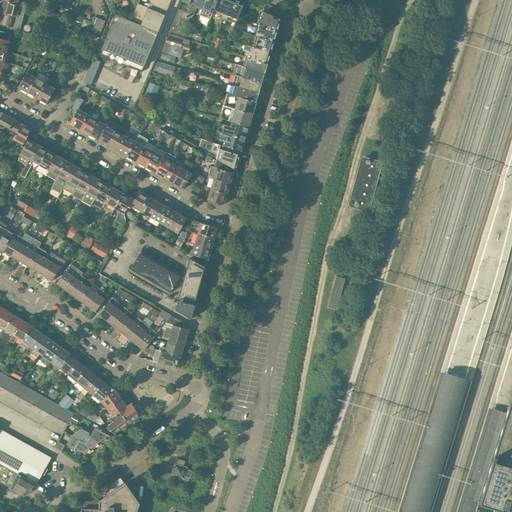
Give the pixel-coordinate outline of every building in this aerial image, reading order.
[(116,15),(99,55),(142,72),(171,0),(138,0),(130,21),(116,15)] [(190,13),(195,0),(182,0),(182,1),(189,4),(186,12),(190,13)] [(195,0),(190,13),(187,19),(190,20),(192,21),(194,15),(198,7),(203,10),(206,0),(195,0)] [(213,14),(214,10),(218,0),(206,0),(203,10),(201,15),(211,19),(213,14)] [(232,0),(218,0),(214,10),(223,14),(222,18),(225,19),(232,0)] [(234,0),(232,0),(225,19),(227,20),(229,15),(237,19),(244,4),(234,0)] [(1,1),(0,5),(0,12),(3,13),(1,19),(0,23),(9,25),(8,27),(19,30),(25,6),(18,5),(1,1)] [(179,9),(170,30),(171,32),(190,38),(193,31),(186,29),(190,20),(187,19),(190,13),(186,12),(179,9)] [(263,12),(259,24),(278,30),(280,21),(281,20),(280,17),(279,18),(263,12)] [(84,17),(74,13),(71,19),(82,23),(84,17)] [(104,19),(95,16),(89,29),(99,33),(104,19)] [(82,25),(89,28),(91,21),(84,18),(82,25)] [(256,35),(274,41),(278,30),(259,24),(256,35)] [(0,49),(10,52),(11,48),(8,47),(10,41),(9,41),(11,34),(0,30),(0,49)] [(95,41),(97,36),(86,31),(84,36),(95,41)] [(189,44),(191,40),(169,33),(165,43),(182,48),(184,43),(189,44)] [(256,35),(253,47),(271,52),(274,41),(256,35)] [(183,48),(182,48),(165,43),(162,52),(181,57),(183,48)] [(245,44),(243,49),(246,50),(244,56),(247,57),(267,63),(271,52),(253,47),(245,44)] [(31,46),(29,53),(35,55),(37,48),(31,46)] [(9,56),(10,52),(0,49),(0,61),(5,62),(7,56),(9,56)] [(171,56),(162,53),(160,58),(169,61),(171,56)] [(247,57),(244,66),(264,73),(265,69),(267,69),(268,66),(267,64),(267,63),(247,57)] [(93,59),(84,82),(91,85),(100,63),(93,59)] [(175,67),(157,62),(153,70),(173,76),(175,67)] [(233,73),(236,74),(262,82),(262,81),(263,81),(264,77),(263,76),(264,73),(244,66),(236,64),(233,73)] [(21,77),(26,68),(19,66),(17,76),(21,77)] [(36,78),(27,73),(18,87),(28,93),(36,78)] [(39,73),(36,78),(28,93),(37,98),(46,84),(49,78),(39,73)] [(259,92),(262,82),(236,74),(233,84),(259,92)] [(134,105),(138,97),(107,80),(102,88),(134,105)] [(150,82),(144,96),(150,98),(155,100),(157,95),(152,93),(155,84),(150,82)] [(227,93),(256,102),(256,101),(257,100),(258,97),(258,96),(259,92),(233,84),(230,83),(227,93)] [(55,89),(46,84),(37,98),(47,104),(55,89)] [(225,99),(220,118),(232,122),(240,124),(248,127),(249,125),(250,125),(251,122),(250,121),(251,119),(253,120),(255,117),(255,115),(256,114),(256,110),(253,110),(254,108),(255,107),(256,105),(255,104),(256,102),(227,93),(225,99)] [(97,98),(107,104),(109,100),(100,94),(97,98)] [(70,124),(80,129),(88,114),(79,109),(82,103),(78,97),(69,113),(74,116),(70,124)] [(115,110),(118,105),(109,100),(107,104),(108,105),(107,106),(115,110)] [(0,123),(8,128),(12,130),(15,132),(17,133),(22,124),(2,113),(0,116),(0,123)] [(80,129),(89,135),(98,120),(88,114),(80,129)] [(99,117),(98,120),(89,135),(98,140),(108,122),(99,117)] [(171,122),(166,119),(161,127),(164,128),(166,125),(169,127),(171,122)] [(108,122),(98,140),(108,145),(120,125),(110,120),(108,122)] [(248,127),(240,124),(232,122),(231,126),(220,123),(218,131),(245,139),(247,132),(248,133),(249,128),(248,128),(248,127)] [(15,137),(14,138),(24,144),(27,139),(32,130),(22,124),(17,133),(15,137)] [(108,145),(117,151),(129,131),(120,125),(108,145)] [(129,131),(117,151),(127,156),(139,136),(129,131)] [(226,142),(225,146),(241,151),(241,150),(243,150),(244,146),(243,146),(245,139),(218,131),(216,138),(226,142)] [(139,136),(127,156),(137,162),(145,147),(149,140),(139,135),(139,136)] [(27,139),(24,144),(23,146),(24,147),(20,154),(18,160),(26,165),(38,145),(29,140),(27,139)] [(234,168),(236,169),(240,155),(241,151),(225,146),(201,139),(198,148),(217,158),(234,168)] [(40,165),(48,150),(38,145),(26,165),(21,174),(20,176),(25,178),(34,162),(40,165)] [(154,152),(145,147),(137,162),(146,167),(154,152)] [(57,156),(48,150),(40,165),(49,170),(57,156)] [(155,172),(163,157),(154,152),(146,167),(155,172)] [(166,152),(163,157),(155,172),(165,177),(173,163),(176,158),(166,152)] [(46,175),(55,180),(66,161),(57,156),(49,170),(46,175)] [(165,177),(174,183),(182,168),(185,163),(176,158),(173,163),(165,177)] [(208,175),(214,178),(231,183),(231,182),(232,182),(233,178),(232,177),(234,172),(233,172),(234,168),(217,158),(214,167),(211,166),(208,175)] [(363,158),(350,205),(369,210),(381,163),(363,158)] [(55,180),(51,188),(60,193),(62,189),(67,181),(76,166),(66,161),(55,180)] [(85,172),(76,166),(62,189),(72,195),(77,186),(85,172)] [(184,188),(192,174),(182,168),(174,183),(184,188)] [(197,180),(201,174),(196,171),(192,177),(197,180)] [(87,191),(95,177),(85,172),(77,186),(72,195),(81,200),(87,191)] [(96,197),(104,183),(95,177),(87,191),(81,200),(91,206),(93,203),(96,197)] [(185,189),(191,193),(198,181),(192,177),(185,189)] [(231,183),(214,178),(211,189),(227,194),(229,190),(230,189),(231,186),(230,184),(231,183)] [(113,188),(104,183),(96,197),(93,203),(102,208),(103,205),(113,188)] [(113,211),(115,208),(123,193),(113,188),(103,205),(105,208),(109,211),(113,211)] [(227,194),(211,189),(208,199),(225,204),(226,200),(227,199),(228,196),(227,195),(227,194)] [(135,200),(123,193),(115,208),(121,211),(118,217),(118,219),(119,220),(120,222),(124,223),(126,218),(125,213),(129,207),(130,207),(131,206),(141,211),(149,197),(139,191),(135,200)] [(22,197),(17,204),(26,209),(30,202),(22,197)] [(149,197),(141,211),(150,216),(158,202),(149,197)] [(168,207),(158,202),(150,216),(159,221),(168,207)] [(34,216),(37,211),(29,206),(25,211),(34,216)] [(177,212),(168,207),(159,221),(169,227),(177,212)] [(43,221),(47,215),(39,210),(35,217),(43,221)] [(169,227),(179,232),(187,218),(177,212),(169,227)] [(0,239),(7,228),(9,225),(0,219),(0,239)] [(46,227),(52,230),(56,223),(50,220),(46,227)] [(9,225),(7,228),(0,239),(0,249),(4,251),(15,233),(19,226),(11,222),(9,225)] [(201,223),(198,233),(214,238),(216,237),(217,233),(216,232),(217,227),(201,223)] [(23,238),(12,256),(20,261),(34,237),(26,232),(23,238)] [(4,251),(12,256),(23,238),(15,233),(4,251)] [(75,233),(72,239),(79,242),(82,237),(75,233)] [(198,233),(195,244),(211,249),(211,248),(213,247),(214,243),(213,242),(214,238),(198,233)] [(88,236),(83,245),(89,248),(94,240),(88,236)] [(20,261),(28,266),(39,248),(43,242),(34,237),(20,261)] [(106,257),(110,250),(96,242),(92,249),(106,257)] [(211,249),(195,244),(193,251),(192,250),(189,255),(199,261),(201,257),(208,259),(209,255),(211,254),(212,250),(211,249)] [(36,271),(47,253),(39,248),(28,266),(36,271)] [(171,292),(181,274),(141,251),(131,269),(171,292)] [(36,271),(44,276),(53,262),(57,255),(51,252),(49,254),(47,253),(36,271)] [(57,255),(53,262),(44,276),(52,280),(60,269),(62,268),(66,261),(65,260),(57,255)] [(171,292),(179,297),(175,309),(191,319),(206,267),(190,258),(185,276),(181,274),(171,292)] [(79,270),(71,264),(67,270),(57,283),(65,289),(79,270)] [(79,270),(65,289),(73,295),(85,278),(81,275),(83,272),(79,270)] [(337,276),(329,306),(338,308),(346,278),(337,276)] [(85,278),(73,295),(80,300),(90,287),(93,283),(95,279),(93,278),(87,279),(85,278)] [(97,293),(88,306),(95,311),(105,298),(101,296),(104,291),(103,291),(105,289),(108,285),(105,282),(100,289),(97,293)] [(90,287),(80,300),(88,306),(97,293),(100,289),(97,286),(93,283),(90,287)] [(115,293),(124,298),(128,293),(119,288),(115,293)] [(136,298),(128,293),(124,298),(132,303),(136,298)] [(112,297),(109,301),(99,314),(106,320),(116,307),(113,304),(116,300),(112,297)] [(144,303),(141,306),(150,311),(152,308),(144,303)] [(116,307),(106,320),(114,326),(124,313),(128,309),(124,306),(121,311),(116,307)] [(157,317),(159,315),(161,313),(152,308),(150,311),(149,312),(157,317)] [(0,335),(4,328),(13,315),(4,309),(0,314),(0,335)] [(131,312),(128,309),(124,313),(114,326),(121,332),(131,319),(128,316),(131,312)] [(166,321),(171,315),(163,310),(162,312),(161,313),(159,315),(166,321)] [(22,320),(13,315),(4,328),(0,335),(0,337),(8,343),(10,340),(13,334),(22,320)] [(166,322),(162,327),(166,329),(164,337),(169,338),(168,343),(183,348),(189,329),(181,327),(183,322),(171,315),(166,321),(166,322)] [(131,319),(121,332),(129,338),(139,325),(142,321),(138,317),(134,321),(131,319)] [(23,340),(31,326),(22,320),(13,334),(10,340),(14,343),(18,337),(23,340)] [(139,325),(129,338),(136,344),(146,331),(149,327),(142,321),(139,325)] [(41,333),(31,326),(23,340),(20,344),(26,348),(25,349),(26,352),(26,353),(41,333)] [(146,331),(136,344),(144,350),(147,347),(153,339),(156,335),(158,333),(150,327),(149,327),(146,331)] [(52,361),(61,348),(52,341),(50,339),(41,333),(26,353),(27,353),(31,353),(31,352),(37,357),(40,353),(43,354),(40,359),(49,365),(52,361)] [(160,351),(181,357),(183,348),(168,343),(166,348),(161,347),(160,351)] [(144,350),(143,351),(151,354),(151,355),(155,356),(154,361),(162,363),(177,368),(181,357),(160,351),(157,350),(147,347),(144,350)] [(70,354),(61,348),(52,361),(60,367),(70,354)] [(60,367),(69,374),(79,362),(70,354),(60,367)] [(87,368),(79,362),(69,374),(77,381),(87,368)] [(87,368),(77,381),(85,388),(96,375),(87,368)] [(11,375),(20,380),(24,374),(15,370),(11,375)] [(0,383),(0,386),(4,389),(10,378),(5,375),(0,383)] [(89,391),(94,395),(105,383),(96,375),(85,388),(82,393),(85,396),(89,391)] [(4,389),(9,392),(15,381),(10,378),(4,389)] [(9,392),(15,394),(21,383),(15,381),(9,392)] [(15,394),(20,397),(26,386),(21,383),(15,394)] [(105,383),(94,395),(101,401),(112,389),(105,383)] [(31,389),(27,387),(26,386),(20,397),(25,400),(31,389)] [(25,400),(31,403),(37,392),(31,389),(25,400)] [(114,389),(112,389),(101,401),(107,409),(121,399),(114,389)] [(52,394),(56,398),(60,393),(55,390),(52,394)] [(31,403),(36,406),(42,395),(37,392),(31,403)] [(36,406),(41,409),(47,398),(42,395),(36,406)] [(511,511),(511,396),(501,432),(479,501),(511,511)] [(41,409),(46,412),(53,401),(47,398),(41,409)] [(121,399),(107,409),(112,417),(126,407),(121,399)] [(46,412),(52,415),(58,404),(53,401),(46,412)] [(132,403),(126,407),(112,417),(111,418),(113,422),(107,426),(106,428),(115,433),(119,430),(135,419),(142,414),(142,411),(139,406),(136,405),(134,406),(132,403)] [(63,407),(62,406),(58,404),(52,415),(57,418),(63,407)] [(57,418),(62,421),(68,410),(63,407),(57,418)] [(91,413),(83,409),(79,413),(88,418),(88,417),(91,413)] [(68,424),(74,413),(68,410),(62,421),(68,424)] [(76,424),(80,417),(74,414),(70,421),(76,424)] [(94,421),(101,425),(104,423),(99,415),(94,421)] [(91,426),(90,429),(94,431),(92,434),(90,436),(101,442),(102,443),(105,440),(106,442),(110,440),(109,438),(111,437),(101,432),(103,429),(94,424),(92,426),(91,426)] [(80,440),(84,442),(94,448),(97,446),(98,448),(102,445),(101,443),(102,443),(101,442),(90,436),(88,435),(89,432),(81,428),(72,435),(80,440)] [(36,484),(51,457),(0,429),(0,463),(1,464),(36,484)] [(85,454),(89,451),(90,453),(94,451),(93,449),(94,448),(84,442),(80,440),(72,435),(67,443),(69,444),(68,446),(74,450),(75,448),(85,454)] [(56,448),(61,451),(64,446),(59,443),(56,448)] [(184,462),(177,460),(172,474),(167,473),(167,471),(156,468),(154,474),(189,485),(193,471),(188,469),(188,467),(183,466),(184,462)] [(14,490),(24,496),(39,485),(36,484),(1,464),(0,466),(0,485),(12,492),(14,490)] [(126,482),(99,501),(99,509),(90,508),(90,511),(137,511),(140,503),(126,482)] [(502,511),(504,509),(479,501),(475,511),(502,511)]
